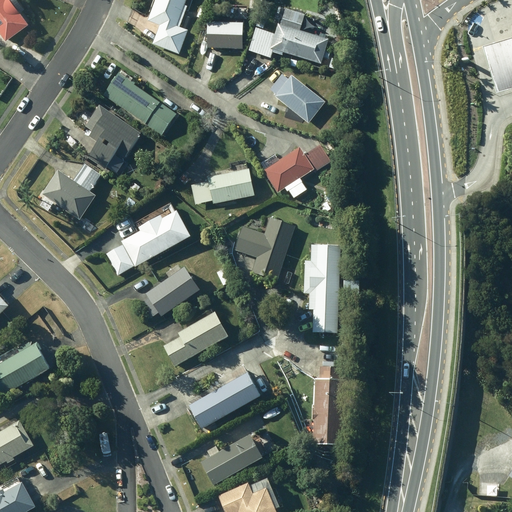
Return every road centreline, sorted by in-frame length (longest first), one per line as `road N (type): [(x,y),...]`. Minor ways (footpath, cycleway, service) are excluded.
road 1 (primary): [(417,50),(437,192),(439,307),(405,511)]
road 2 (primary): [(388,511),(410,322),(409,208),(388,64)]
road 3 (residential): [(0,218),(87,313),(124,402)]
road 4 (residential): [(0,157),(99,0)]
